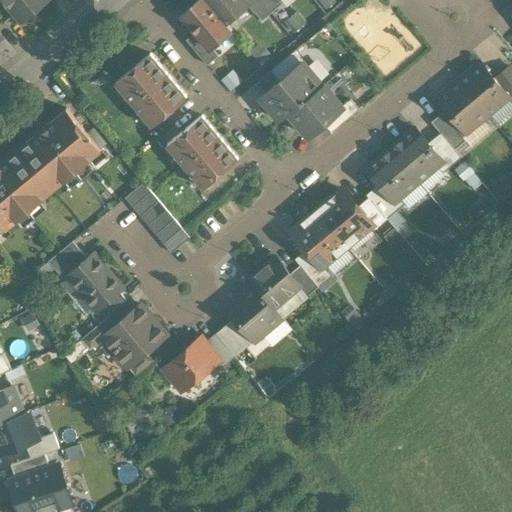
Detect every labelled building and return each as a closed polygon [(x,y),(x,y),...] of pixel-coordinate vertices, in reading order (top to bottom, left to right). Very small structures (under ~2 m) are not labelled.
[(0,0),(0,2),(19,25),(46,0),(0,0)] [(224,24),(203,0),(198,0),(180,16),(195,34),(208,50),(209,49),(230,32),(224,24)] [(203,0),(224,24),(246,6),(241,0),(203,0)] [(269,14),(257,0),(241,0),(246,6),(260,22),(270,14),(269,14)] [(257,0),(269,14),(281,4),(276,0),(257,0)] [(208,50),(195,34),(185,42),(205,66),(216,57),(209,49),(208,50)] [(294,52),(270,71),(280,82),(303,63),(294,52)] [(148,53),(113,82),(150,126),(185,96),(148,53)] [(494,79),(479,61),(457,80),(488,117),(509,99),(510,98),(494,79)] [(280,82),(259,99),(278,122),(288,114),(322,86),(303,63),(280,82)] [(511,71),(509,67),(494,79),(510,98),(509,99),(511,102),(511,71)] [(457,80),(435,98),(467,135),(488,117),(457,80)] [(322,86),(288,114),(308,138),(323,126),(343,109),(342,107),(323,85),(322,86)] [(349,101),(342,107),(343,109),(323,126),(330,134),(358,111),(349,101)] [(46,129),(40,135),(38,133),(17,150),(52,191),(64,181),(62,179),(86,159),(88,162),(100,152),(66,110),(45,127),(46,129)] [(465,142),(442,114),(431,123),(440,134),(454,151),(465,142)] [(201,115),(165,144),(200,187),(236,158),(201,115)] [(427,144),(414,128),(389,148),(418,183),(436,168),(442,162),(427,144)] [(454,151),(440,134),(427,144),(442,162),(436,168),(441,174),(460,158),(454,151)] [(418,183),(389,148),(365,169),(378,185),(393,203),(396,201),(418,183)] [(17,150),(0,164),(0,224),(5,230),(18,220),(16,217),(39,199),(40,201),(52,191),(17,150)] [(165,211),(142,184),(124,199),(147,226),(165,211)] [(393,203),(378,185),(366,195),(369,198),(386,219),(401,207),(396,201),(393,203)] [(357,208),(340,189),(316,210),(346,247),(370,227),(371,226),(357,208)] [(386,219),(369,198),(357,208),(371,226),(370,227),(373,231),(386,219)] [(346,247),(316,210),(291,231),(307,249),(322,267),(324,266),(346,247)] [(165,211),(147,226),(170,254),(188,239),(165,211)] [(72,242),(48,262),(63,281),(68,277),(67,276),(86,260),(72,242)] [(322,267),(307,249),(295,259),(300,266),(318,287),(319,288),(332,276),(324,266),(322,267)] [(121,289),(92,255),(86,260),(67,276),(68,277),(96,310),(118,292),(121,289)] [(289,275),(275,258),(249,280),(254,285),(273,308),(298,288),(299,287),(289,275)] [(318,287),(300,266),(289,275),(299,287),(298,288),(306,297),(318,287)] [(273,308),(254,285),(226,309),(234,318),(253,341),(281,318),(273,308)] [(118,292),(96,310),(104,319),(107,317),(125,301),(118,292)] [(115,326),(102,337),(103,339),(115,353),(115,358),(122,367),(127,367),(145,352),(165,336),(140,305),(115,326)] [(104,319),(80,340),(89,351),(103,339),(102,337),(115,326),(107,317),(104,319)] [(234,318),(215,334),(234,357),(253,341),(234,318)] [(234,357),(215,334),(205,343),(219,359),(212,365),(217,371),(234,357)] [(201,338),(163,370),(180,391),(212,365),(219,359),(205,343),(201,338)] [(145,352),(127,367),(135,377),(153,362),(145,352)] [(2,354),(0,354),(0,374),(11,370),(2,354)] [(12,387),(0,391),(0,422),(23,414),(12,387)] [(27,412),(23,414),(0,422),(0,454),(38,439),(27,412)] [(15,479),(49,467),(45,454),(10,466),(15,479)] [(15,479),(9,481),(12,489),(9,490),(13,501),(16,500),(19,511),(53,511),(56,511),(56,510),(72,505),(58,464),(49,467),(15,479)]
